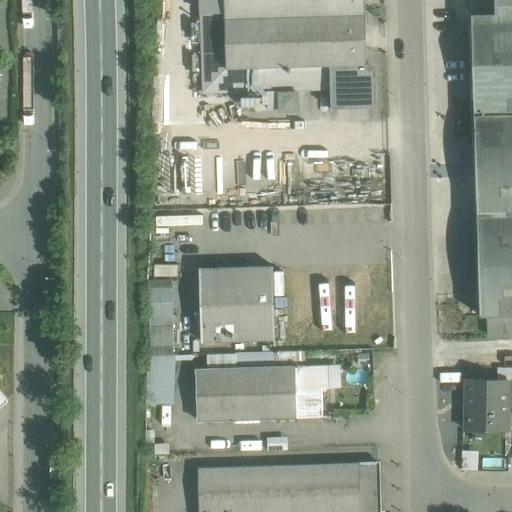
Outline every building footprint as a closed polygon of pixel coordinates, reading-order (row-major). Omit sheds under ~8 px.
[(364,0),(201,0),(203,35),(201,35),(203,93),(367,88),(364,0)] [(511,0),(460,0),(461,16),(472,15),(481,316),(483,316),(482,315),(487,315),(511,314),(511,0)] [(273,266),(200,268),(202,341),(275,339),(273,266)] [(147,402),(174,402),(175,278),(149,277),(147,402)] [(511,314),(487,315),(489,336),(511,334),(511,314)] [(296,351),(236,352),(236,369),(296,367),(296,364),(296,351)] [(329,365),(299,366),(299,364),(296,364),(296,367),(297,367),(298,417),(322,416),(322,388),(329,388),(329,365)] [(236,369),(197,370),(198,420),(298,417),(297,367),(296,367),(236,369)] [(511,367),(499,367),(499,377),(511,377),(511,367)] [(508,379),(468,379),(467,431),(507,432),(508,379)] [(380,511),(379,463),(359,464),(360,511),(380,511)] [(360,511),(359,464),(199,469),(199,511),(360,511)]
